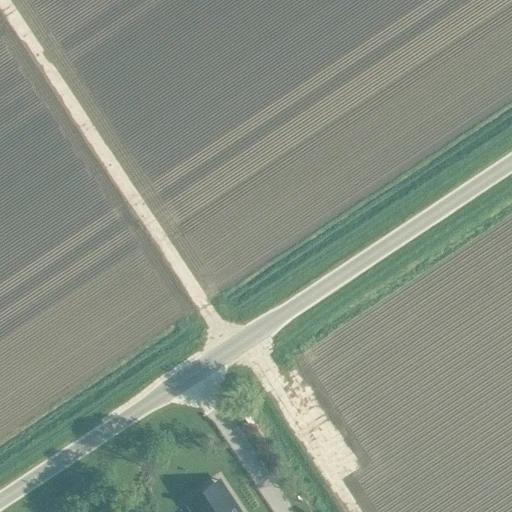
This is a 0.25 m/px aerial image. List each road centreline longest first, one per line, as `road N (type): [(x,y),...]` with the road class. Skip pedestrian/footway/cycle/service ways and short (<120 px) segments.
road 1 (unclassified): [(0,500),(511,160)]
road 2 (unknown): [(225,351),(0,6)]
